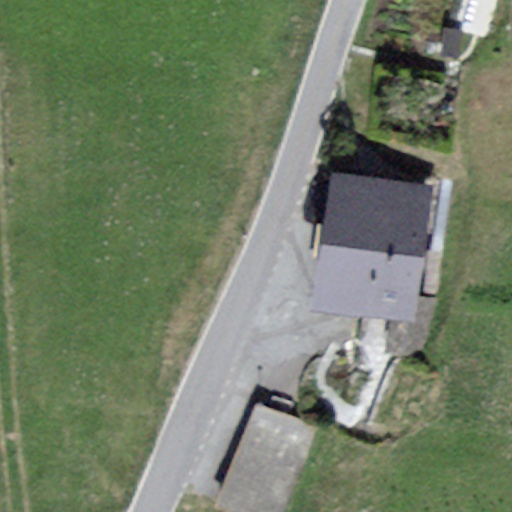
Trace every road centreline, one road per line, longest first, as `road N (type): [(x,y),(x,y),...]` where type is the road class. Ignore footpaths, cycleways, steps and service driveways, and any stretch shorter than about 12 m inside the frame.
road 1 (tertiary): [(349,0),(156,511)]
road 2 (track): [(24,511),(0,231)]
